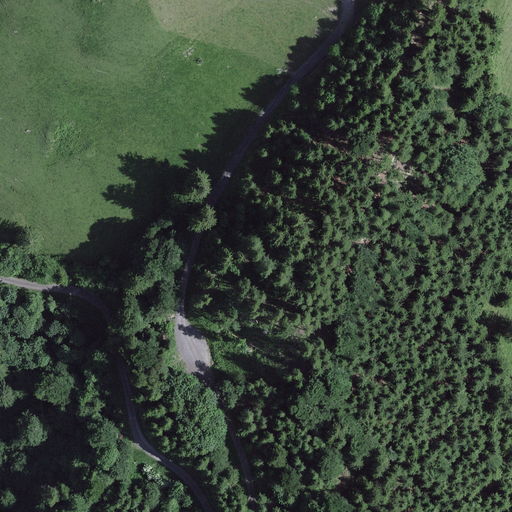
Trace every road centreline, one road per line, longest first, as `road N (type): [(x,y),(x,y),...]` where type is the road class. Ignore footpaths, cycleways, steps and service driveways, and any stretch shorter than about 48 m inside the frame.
road 1 (track): [(250,511),(241,459),(186,341),(179,298),(186,254),(248,142),(340,30),(349,0)]
road 2 (track): [(0,277),(76,291),(94,303),(110,322),(139,440),(192,485),(207,511)]
